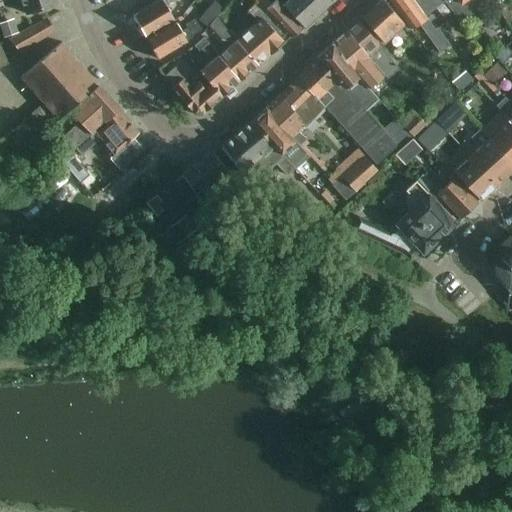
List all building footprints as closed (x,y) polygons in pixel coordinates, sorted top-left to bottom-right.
[(55,2),(54,0),(20,0),(25,13),(55,2)] [(143,35),(145,38),(174,21),(165,6),(172,3),(174,0),(159,0),(132,16),(138,26),(136,28),(140,36),(141,35),(143,35)] [(302,28),(282,6),(282,5),(277,0),(275,0),(270,5),(265,0),(253,0),(255,3),(290,36),(290,37),(292,38),(302,28)] [(277,0),(282,5),(282,6),(302,28),(333,0),(332,0),(277,0)] [(389,0),(382,0),(362,18),(383,43),(401,26),(407,33),(410,30),(405,23),(389,0)] [(389,0),(405,23),(410,30),(418,25),(439,52),(446,47),(449,45),(437,28),(434,29),(425,16),(423,17),(422,15),(416,6),(418,5),(413,0),(389,0)] [(413,0),(418,5),(416,6),(422,15),(423,17),(425,16),(444,2),(442,0),(413,0)] [(442,0),(444,2),(454,17),(463,10),(459,4),(465,0),(442,0)] [(257,65),(290,37),(290,36),(255,3),(246,11),(257,22),(235,40),(235,41),(257,65)] [(32,45),(54,31),(47,18),(7,40),(21,53),(32,46),(32,45)] [(226,48),(217,56),(239,81),(257,65),(235,41),(235,40),(215,18),(208,27),(226,48)] [(180,32),(174,21),(145,38),(146,41),(145,43),(149,50),(152,49),(157,59),(186,42),(186,41),(192,38),(191,36),(200,30),(194,19),(185,25),(187,28),(180,32)] [(397,69),(358,22),(358,21),(331,44),(362,82),(368,89),(383,76),(385,78),(397,69)] [(199,73),(201,74),(222,97),(239,81),(217,56),(202,39),(193,46),(198,53),(201,50),(211,63),(199,73)] [(61,42),(60,43),(21,76),(43,103),(33,111),(48,129),(58,120),(69,111),(98,85),(61,42)] [(327,47),(317,57),(345,88),(344,89),(362,108),(368,102),(374,97),(368,89),(362,82),(331,44),(330,44),(327,47)] [(0,46),(0,165),(36,138),(48,129),(33,111),(22,120),(23,122),(0,139),(0,67),(8,64),(0,46)] [(317,57),(305,68),(336,102),(327,111),(338,123),(377,164),(396,146),(362,108),(344,89),(345,88),(317,57)] [(491,84),(492,84),(504,73),(496,64),(483,75),(491,84)] [(278,96),(265,108),(293,140),(298,146),(305,140),(297,131),(303,125),(304,126),(324,107),(327,111),(336,102),(305,68),(297,77),(278,96)] [(222,97),(201,74),(187,85),(173,69),(162,78),(195,115),(201,115),(222,97)] [(466,72),(452,83),(458,91),(472,79),(466,72)] [(98,85),(69,111),(80,123),(59,142),(70,153),(91,134),(91,135),(119,110),(98,85)] [(511,163),(511,105),(508,101),(504,98),(495,106),(508,119),(498,129),(488,138),(511,163)] [(413,118),(428,132),(440,118),(426,105),(413,118)] [(265,108),(251,121),(279,153),(294,169),(308,156),(298,146),(293,140),(265,108)] [(448,109),(440,117),(447,125),(456,116),(448,109)] [(119,110),(91,135),(88,138),(75,149),(80,155),(101,138),(114,153),(114,154),(121,148),(138,133),(119,110)] [(243,173),(243,172),(256,161),(264,170),(263,171),(264,172),(265,171),(265,170),(274,162),(286,175),(294,169),(279,153),(251,121),(220,148),(242,173),(242,174),(243,173)] [(433,133),(440,144),(451,137),(445,126),(433,133)] [(479,147),(468,157),(495,186),(511,169),(511,163),(488,138),(479,129),(471,138),(479,147)] [(426,132),(417,140),(428,152),(438,143),(429,132),(426,132)] [(114,153),(109,157),(118,169),(141,149),(132,138),(121,148),(114,154),(114,153)] [(226,172),(212,153),(182,175),(172,182),(186,202),(196,194),(197,195),(217,180),(222,187),(232,180),(226,172)] [(363,157),(342,176),(355,191),(367,180),(376,172),(363,157)] [(479,200),(495,186),(468,157),(452,172),(479,200)] [(62,181),(74,195),(97,175),(85,161),(62,181)] [(439,196),(460,219),(477,203),(450,175),(447,178),(450,181),(442,189),(437,183),(432,186),(422,175),(415,181),(435,200),(439,196)] [(455,223),(415,181),(405,191),(407,194),(407,211),(408,212),(395,224),(423,254),(455,223)] [(292,204),(290,205),(311,215),(313,213),(319,207),(304,191),(292,204)] [(184,215),(166,228),(177,243),(195,230),(184,215)] [(358,217),(352,230),(383,244),(389,231),(358,217)] [(511,275),(511,245),(510,246),(505,252),(502,258),(503,266),(507,272),(509,274),(511,275)]
